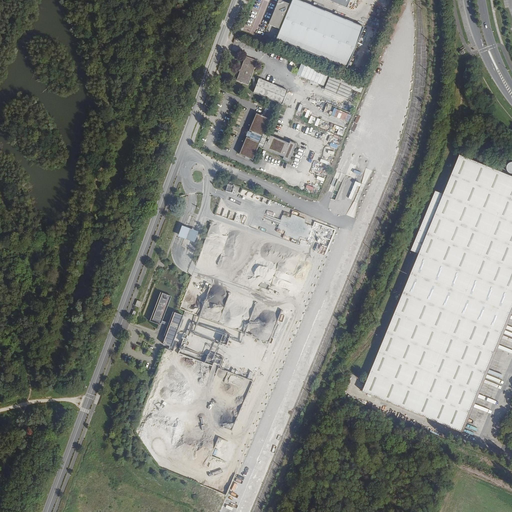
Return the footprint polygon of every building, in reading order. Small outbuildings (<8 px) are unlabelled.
[(322,0),(346,10),(350,0),(322,0)] [(290,6),(278,1),(268,26),(280,31),(290,6)] [(301,14),(293,10),(280,39),(292,44),(303,19),(299,17),(301,14)] [(388,16),(380,13),(374,31),(382,33),(388,16)] [(257,61),(245,56),(235,80),(247,85),(257,61)] [(300,65),(296,76),(324,86),(328,75),(300,65)] [(328,78),(324,91),(348,98),(352,87),(340,84),(340,82),(328,78)] [(287,91),(258,79),(253,93),(281,104),(287,91)] [(349,122),(351,114),(333,109),(331,117),(349,122)] [(270,120),(254,114),(237,155),(253,162),(259,148),(289,160),(295,146),(265,133),(270,120)] [(311,115),(308,122),(317,126),(320,119),(311,115)] [(511,176),(461,155),(444,195),(438,193),(434,191),(410,249),(414,252),(419,254),(362,391),(437,422),(459,431),(461,427),(511,305),(511,176)] [(354,200),(361,184),(355,181),(348,198),(354,200)] [(307,241),(312,225),(305,223),(306,218),(291,214),(290,217),(282,214),(280,221),(278,228),(285,230),(283,236),(290,238),(290,241),(297,243),(298,239),(307,241)] [(177,236),(194,241),(197,231),(181,225),(177,236)] [(223,251),(217,264),(229,270),(232,264),(227,262),(229,257),(235,260),(236,257),(223,251)] [(152,319),(160,322),(161,320),(165,310),(170,295),(162,292),(152,319)] [(166,335),(171,323),(161,320),(160,322),(157,331),(166,335)] [(222,334),(219,342),(225,344),(228,337),(222,334)]
